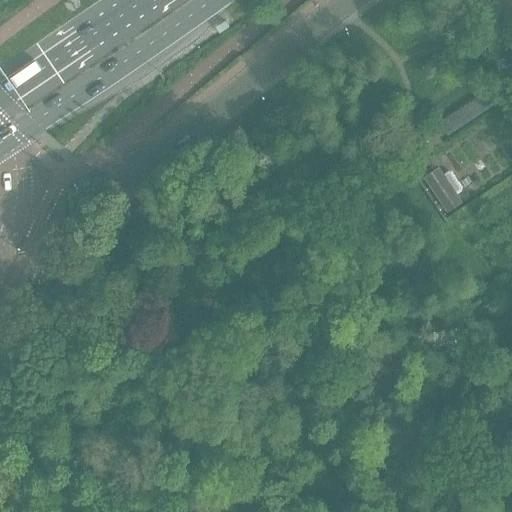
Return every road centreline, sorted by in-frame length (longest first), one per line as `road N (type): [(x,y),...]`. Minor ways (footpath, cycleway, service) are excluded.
road 1 (primary): [(0,144),(216,0)]
road 2 (primary): [(145,0),(0,98)]
